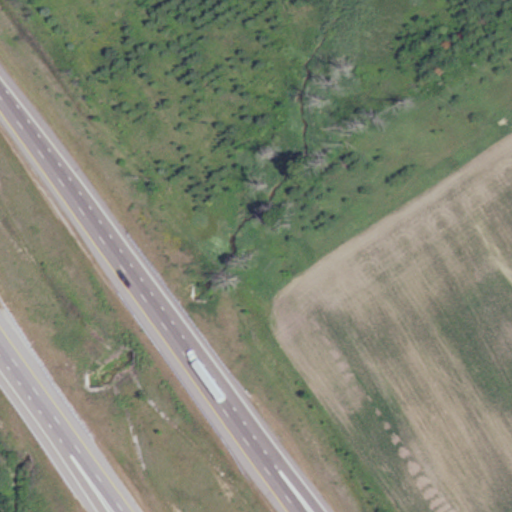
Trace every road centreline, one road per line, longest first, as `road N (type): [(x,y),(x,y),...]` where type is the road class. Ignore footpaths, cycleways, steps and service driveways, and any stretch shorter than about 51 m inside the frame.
road 1 (motorway): [(303,511),(0,95)]
road 2 (motorway): [(0,334),(128,511)]
